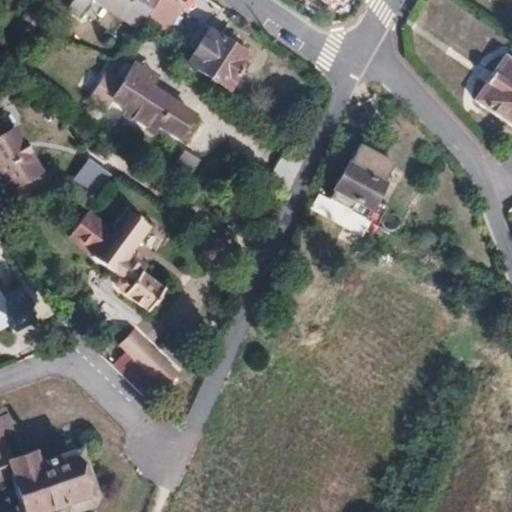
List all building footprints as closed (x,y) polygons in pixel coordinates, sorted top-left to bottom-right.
[(71,0),(64,11),(78,20),(87,8),(75,0),(71,0)] [(75,0),(87,8),(91,0),(92,0),(136,29),(141,23),(146,14),(155,0),(75,0)] [(167,0),(155,0),(146,14),(166,27),(179,8),(167,0)] [(146,14),(141,23),(160,36),(166,27),(146,14)] [(250,56),(209,29),(187,63),(229,89),(250,56)] [(511,126),(511,63),(501,56),(472,100),(511,126)] [(109,68),(91,94),(108,105),(115,93),(130,104),(126,110),(152,129),(157,122),(179,137),(194,116),(148,82),(155,70),(140,59),(125,80),(109,68)] [(0,105),(16,92),(5,79),(0,83),(0,105)] [(3,135),(0,130),(0,184),(5,193),(37,173),(10,130),(3,135)] [(346,165),(379,182),(388,161),(385,155),(357,141),(346,165)] [(267,177),(287,188),(300,167),(279,156),(267,177)] [(71,182),(92,196),(107,173),(87,160),(71,182)] [(375,199),(382,183),(379,182),(346,165),(345,164),(328,200),(370,222),(377,226),(387,205),(375,199)] [(312,211),(361,237),(370,222),(328,200),(320,195),(312,211)] [(126,206),(123,210),(144,226),(147,222),(126,206)] [(122,257),(144,226),(123,210),(88,255),(112,273),(110,277),(110,279),(110,281),(111,283),(144,307),(157,289),(135,272),(137,268),(122,257)] [(200,248),(213,258),(221,247),(223,244),(209,235),(207,238),(200,248)] [(471,276),(434,256),(424,274),(461,294),(471,276)] [(0,331),(19,321),(0,287),(0,331)] [(175,344),(191,315),(168,303),(153,332),(175,344)] [(121,346),(127,352),(164,386),(178,371),(135,331),(121,346)] [(113,367),(150,401),(164,386),(127,352),(113,367)] [(20,511),(73,511),(89,506),(73,465),(40,477),(35,464),(11,472),(0,444),(9,441),(2,422),(0,422),(0,491),(11,488),(20,511)] [(73,465),(89,506),(73,511),(103,511),(84,461),(73,465)]
